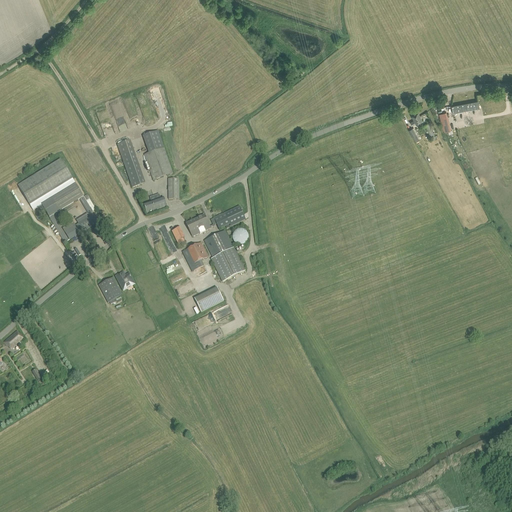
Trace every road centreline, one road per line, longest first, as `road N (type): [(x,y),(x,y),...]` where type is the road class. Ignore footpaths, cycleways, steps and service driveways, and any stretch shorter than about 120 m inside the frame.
road 1 (unclassified): [(143,223),(336,126),(438,93),(511,86)]
road 2 (unclassified): [(0,335),(143,223)]
road 3 (track): [(109,159),(41,50)]
